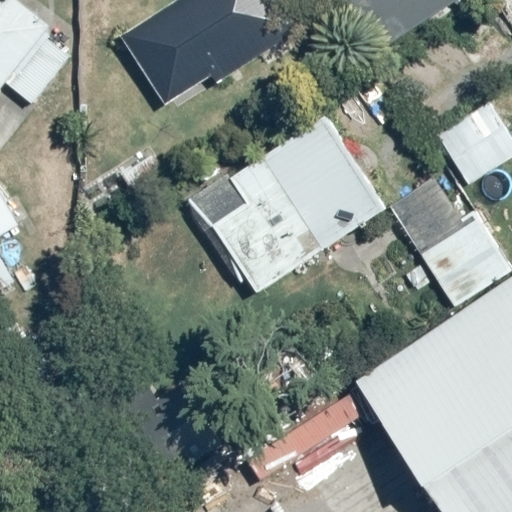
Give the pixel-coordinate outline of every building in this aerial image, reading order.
[(77,50),(14,0),(0,0),(0,91),(8,82),(34,102),(77,50)] [(279,7),(289,0),(186,0),(125,40),(169,108),(218,76),(221,81),(296,33),(279,7)] [(347,0),(379,50),(457,0),(347,0)] [(511,156),(511,131),(490,97),(439,128),(472,181),(511,156)] [(382,212),(316,114),(192,196),(258,295),(382,212)] [(500,274),(434,175),(389,205),(455,304),(500,274)] [(0,291),(33,272),(9,231),(20,224),(0,191),(0,291)] [(511,511),(511,284),(334,396),(407,511),(511,511)] [(208,419),(184,379),(128,412),(151,452),(208,419)]
